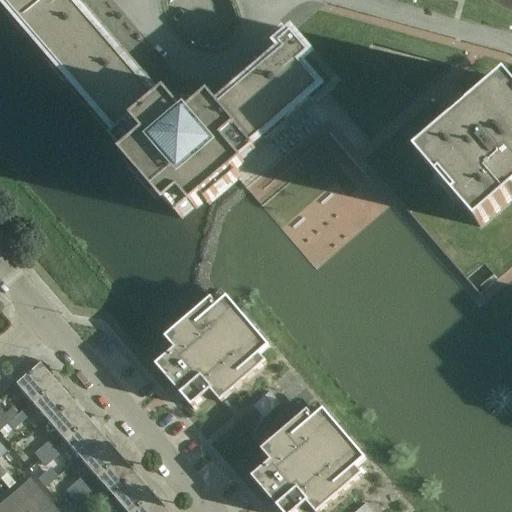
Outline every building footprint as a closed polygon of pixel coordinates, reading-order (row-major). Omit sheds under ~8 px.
[(0,0),(0,9),(126,157),(125,159),(133,168),(131,171),(157,202),(159,201),(166,209),(167,208),(180,222),(195,209),(197,210),(207,202),(210,206),(241,179),(237,175),(247,167),(246,165),(316,105),(476,292),(511,261),(511,14),(461,0),(0,0)] [(220,308),(216,303),(213,300),(167,340),(176,350),(157,367),(194,409),(213,392),(222,403),(268,364),(262,357),(271,348),(257,331),(247,340),(234,325),(244,316),(230,300),(220,308)] [(39,365),(15,385),(32,404),(55,384),(39,365)] [(55,384),(32,404),(48,423),(71,403),(55,384)] [(264,399),(254,407),(264,419),(274,411),(264,399)] [(86,420),(71,403),(48,423),(63,440),(86,420)] [(0,411),(0,431),(8,425),(8,424),(17,417),(11,410),(4,416),(0,411)] [(8,424),(8,425),(13,431),(28,418),(22,412),(17,417),(8,424)] [(253,479),(270,498),(281,511),(299,511),(309,504),(314,511),(321,511),(364,476),(358,469),(367,460),(353,443),(342,452),(330,437),(340,428),(326,412),(316,420),(309,412),(263,452),(272,462),(253,479)] [(86,420),(63,440),(79,460),(103,440),(86,420)] [(0,433),(0,434),(4,439),(11,433),(7,427),(0,433)] [(118,457),(103,440),(79,460),(94,477),(118,457)] [(39,460),(54,448),(49,442),(34,455),(39,460)] [(54,448),(39,460),(45,468),(60,455),(54,448)] [(118,457),(94,477),(110,495),(134,475),(118,457)] [(50,466),(38,480),(53,493),(65,479),(50,466)] [(129,511),(151,495),(134,475),(110,495),(124,511),(129,511)] [(28,511),(30,479),(3,503),(10,511),(28,511)] [(49,511),(55,507),(47,498),(30,479),(28,511),(49,511)] [(71,497),(85,485),(80,479),(66,492),(71,497)] [(77,505),(92,492),(85,485),(71,497),(77,505)] [(165,511),(151,495),(129,511),(165,511)] [(10,511),(3,503),(0,504),(0,511),(10,511)]
